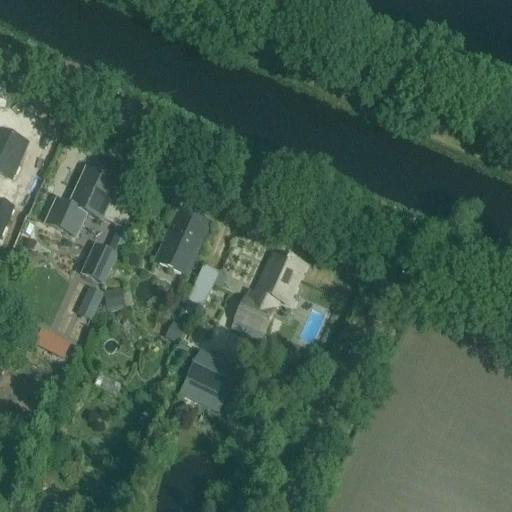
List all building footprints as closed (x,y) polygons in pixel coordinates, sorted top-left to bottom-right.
[(21,142),(4,135),(2,140),(0,139),(0,177),(11,182),(26,151),(19,148),(21,142)] [(103,223),(120,185),(88,171),(72,207),(59,203),(48,228),(76,240),(87,216),(103,223)] [(0,245),(5,235),(14,215),(15,211),(0,205),(0,245)] [(203,224),(186,216),(184,222),(177,219),(156,266),(187,280),(207,233),(201,230),(203,224)] [(105,289),(119,258),(95,247),(81,278),(105,289)] [(289,307),(306,269),(274,253),(254,301),(249,299),(234,331),(262,345),(280,303),(289,307)] [(202,314),(220,274),(204,268),(186,308),(202,314)] [(104,296),(93,291),(81,318),(92,323),(104,296)] [(69,365),(81,341),(52,327),(41,351),(69,365)] [(224,404),(232,388),(240,372),(201,352),(185,384),(224,404)]
